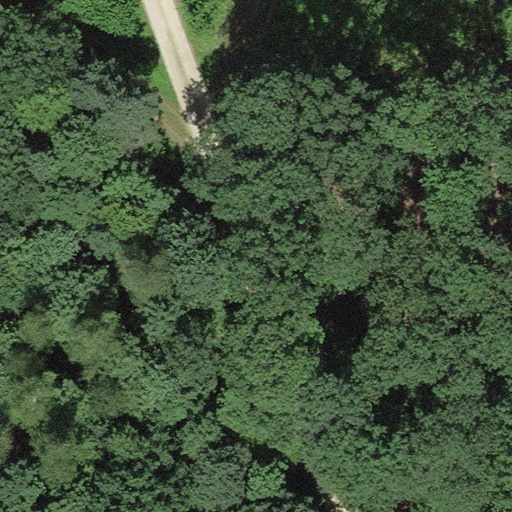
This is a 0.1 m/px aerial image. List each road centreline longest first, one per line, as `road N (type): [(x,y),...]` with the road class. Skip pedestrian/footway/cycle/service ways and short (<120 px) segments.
road 1 (track): [(346,511),(168,0)]
road 2 (track): [(199,88),(0,17)]
